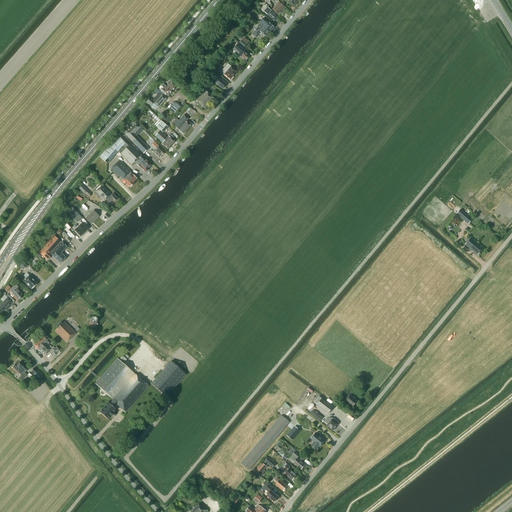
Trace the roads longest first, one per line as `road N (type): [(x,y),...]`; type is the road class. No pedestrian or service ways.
road 1 (residential): [(312,0),(135,199),(3,324)]
road 2 (unclassified): [(283,511),(511,236)]
road 3 (primary): [(0,268),(217,0)]
road 4 (unclassified): [(157,511),(3,324)]
